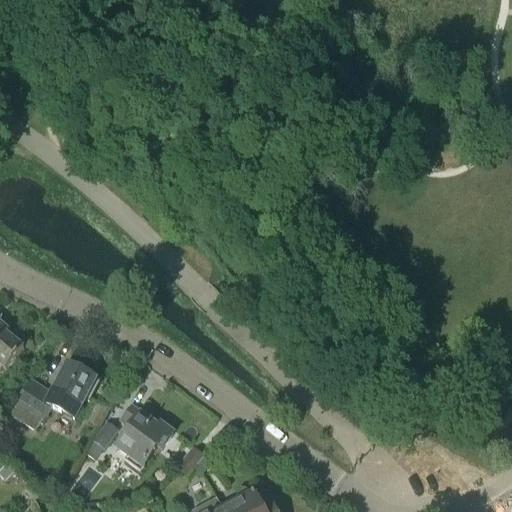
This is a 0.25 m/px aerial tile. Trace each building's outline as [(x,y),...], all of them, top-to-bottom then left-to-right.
[(0,369),(5,373),(24,351),(6,336),(9,333),(0,325),(0,369)] [(51,399),(29,385),(14,408),(17,410),(11,418),(35,433),(40,425),(42,426),(53,410),(74,421),(84,401),(88,404),(99,385),(67,369),(51,399)] [(120,425),(129,432),(116,450),(143,470),(158,450),(161,452),(172,436),(160,427),(158,430),(141,418),(142,416),(132,408),(120,425)] [(117,432),(107,425),(93,445),(86,457),(95,463),(117,432)] [(211,467),(203,460),(192,451),(175,471),(186,480),(197,468),(202,478),(211,467)] [(6,467),(3,471),(0,473),(0,478),(6,484),(14,474),(6,467)] [(240,505),(227,511),(274,511),(273,510),(270,511),(267,511),(259,496),(254,499),(253,498),(251,498),(249,494),(248,494),(247,493),(245,491),(243,491),(240,492),(238,493),(237,496),(237,498),(237,500),(240,505)]
